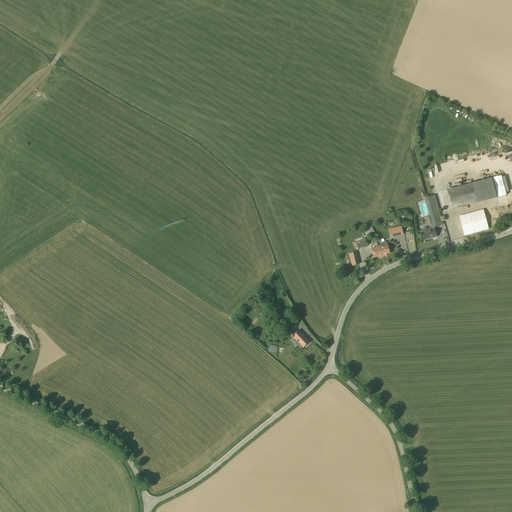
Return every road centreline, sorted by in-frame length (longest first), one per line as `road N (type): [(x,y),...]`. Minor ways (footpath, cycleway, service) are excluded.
road 1 (unclassified): [(329,365),(344,313),(374,277),(511,230)]
road 2 (unclassified): [(157,500),(203,476),(329,365)]
road 3 (tertiary): [(144,497),(115,443),(0,387)]
road 4 (unclassified): [(415,511),(388,419),(329,365)]
